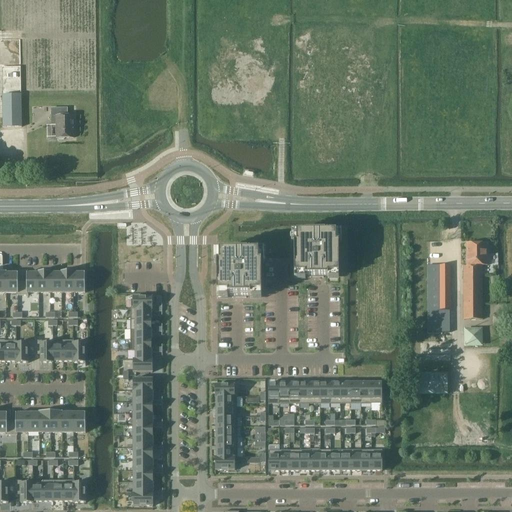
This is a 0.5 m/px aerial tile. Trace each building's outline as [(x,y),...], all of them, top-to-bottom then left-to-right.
[(21,95),(3,95),(3,128),(22,127),(21,95)] [(68,108),(52,109),(52,120),(57,120),(57,139),(59,139),(60,140),(64,140),(65,139),(74,138),(74,116),(68,116),(68,108)] [(297,243),(294,243),(294,274),(305,274),(305,277),(328,277),(328,274),(339,274),(339,243),(336,243),(336,232),(297,233),(297,243)] [(468,266),(464,266),(464,320),(483,320),(482,265),(489,265),(489,253),(487,253),(487,243),(467,244),(468,266)] [(220,264),(217,264),(217,295),(228,295),(228,297),(251,297),(251,295),(262,295),(262,263),(259,263),(259,253),(219,253),(220,264)] [(429,337),(451,337),(450,266),(429,266),(429,337)] [(50,274),(51,274),(51,272),(38,272),(38,274),(39,274),(39,293),(50,293),(50,274)] [(73,274),(74,274),(74,272),(61,272),(61,274),(62,274),(62,293),(73,293),(73,274)] [(18,282),(18,274),(7,274),(6,274),(6,294),(17,294),(18,294),(18,282)] [(39,274),(38,274),(27,274),(27,282),(18,282),(18,294),(17,294),(17,296),(28,296),(28,294),(39,293),(39,274)] [(62,274),(61,274),(51,274),(50,274),(50,293),(62,293),(62,274)] [(85,274),(74,274),(73,274),(73,293),(85,293),(85,274)] [(153,298),(133,298),(133,309),(133,310),(151,310),(151,312),(157,312),(157,307),(153,307),(153,298)] [(133,309),(131,309),(131,320),(135,320),(152,320),(151,312),(151,310),(133,310),(133,309)] [(135,320),(131,320),(131,330),(135,330),(152,330),(152,333),(157,333),(157,328),(152,328),(152,320),(135,320)] [(465,347),(483,346),(483,328),(465,329),(465,347)] [(135,330),(131,330),(131,340),(135,340),(152,340),(152,333),(152,330),(135,330)] [(135,340),(131,340),(131,351),(136,351),(152,350),(152,353),(158,353),(158,348),(152,348),(152,340),(135,340)] [(16,344),(17,344),(17,341),(6,341),(6,362),(16,362),(16,344)] [(35,355),(35,341),(27,341),(27,344),(17,344),(16,344),(16,362),(16,364),(28,364),(28,355),(35,355)] [(53,344),(52,344),(42,344),(42,341),(35,341),(35,355),(41,355),(41,363),(54,363),(54,362),(53,362),(53,344)] [(63,362),(63,341),(52,341),(52,344),(53,344),(53,362),(54,362),(63,362)] [(73,344),(74,344),(74,341),(63,341),(63,362),(73,362),(73,344)] [(85,344),(74,344),(73,344),(73,362),(73,363),(85,363),(85,344)] [(152,350),(136,351),(136,360),(136,361),(152,361),(152,360),(152,353),(152,350)] [(136,360),(133,360),(133,373),(153,373),(153,360),(152,360),(152,361),(136,361),(136,360)] [(409,394),(449,394),(448,372),(409,373),(409,394)] [(133,380),(133,392),(153,392),(153,380),(133,380)] [(279,400),(279,384),(268,384),(268,400),(279,400)] [(290,405),(289,384),(279,384),(279,400),(279,405),(290,405)] [(300,405),(300,384),(289,384),(290,405),(300,405)] [(310,405),(310,384),(300,384),(300,405),(310,405)] [(320,405),(320,384),(310,384),(310,405),(320,405)] [(330,405),(330,384),(320,384),(320,405),(330,405)] [(341,405),(340,384),(330,384),(330,405),(341,405)] [(351,405),(351,384),(340,384),(341,405),(351,405)] [(361,405),(361,384),(351,384),(351,405),(361,405)] [(371,404),(371,384),(361,384),(361,405),(371,404)] [(382,404),(382,384),(371,384),(371,404),(382,404)] [(215,398),(216,398),(216,397),(235,397),(235,385),(215,385),(215,398)] [(153,401),(153,392),(133,392),(133,403),(153,403),(153,406),(158,406),(158,401),(153,401)] [(237,397),(235,397),(216,397),(216,398),(216,407),(237,407),(237,397)] [(153,415),(153,406),(153,403),(133,403),(133,415),(153,415)] [(237,418),(237,407),(216,407),(216,418),(237,418)] [(51,433),(51,412),(39,413),(39,414),(39,434),(51,433)] [(62,414),(63,414),(63,412),(51,412),(51,433),(62,433),(62,414)] [(17,422),(16,422),(7,422),(7,414),(0,413),(0,433),(6,434),(6,436),(17,436),(17,434),(17,422)] [(28,434),(28,414),(16,414),(16,422),(17,422),(17,434),(28,434)] [(39,414),(28,414),(28,434),(39,434),(39,414)] [(74,433),(74,414),(63,414),(62,414),(62,433),(74,433)] [(86,414),(74,414),(74,433),(86,433),(86,414)] [(153,424),(153,415),(133,415),(133,426),(153,426),(153,428),(158,428),(158,424),(153,424)] [(237,428),(237,418),(216,418),(216,428),(237,428)] [(153,437),(153,428),(153,426),(133,426),(133,438),(153,437)] [(237,438),(237,428),(216,428),(216,438),(237,438)] [(153,446),(153,437),(133,438),(133,449),(153,449),(153,451),(158,451),(158,446),(153,446)] [(237,449),(237,438),(216,438),(216,449),(237,449)] [(153,460),(153,451),(153,449),(133,449),(133,460),(153,460)] [(237,459),(237,449),(216,449),(216,458),(216,459),(235,459),(237,459)] [(280,472),(279,451),(269,451),(269,472),(280,472)] [(290,472),(290,451),(279,451),(280,472),(290,472)] [(300,472),(300,451),(290,451),(290,472),(300,472)] [(310,456),(311,456),(311,451),(300,451),(300,472),(310,472),(310,456)] [(331,456),(331,451),(320,451),(320,456),(320,472),(331,472),(331,456)] [(351,472),(351,451),(340,451),(340,456),(341,456),(341,472),(351,472)] [(361,472),(361,451),(351,451),(351,472),(361,472)] [(371,472),(371,451),(361,451),(361,472),(371,472)] [(382,451),(371,451),(371,472),(382,472),(382,451)] [(320,456),(311,456),(310,456),(310,472),(320,472),(320,456)] [(341,456),(340,456),(331,456),(331,472),(341,472),(341,456)] [(235,471),(235,459),(216,459),(216,458),(215,458),(215,471),(235,471)] [(153,469),(153,460),(133,460),(134,472),(153,472),(153,474),(158,474),(158,469),(153,469)] [(153,483),(153,474),(153,472),(134,472),(134,483),(153,483)] [(15,495),(15,481),(7,481),(7,484),(0,483),(0,503),(9,504),(8,495),(15,495)] [(33,484),(32,484),(22,484),(22,481),(15,481),(15,495),(21,495),(21,504),(34,503),(34,502),(33,502),(33,484)] [(43,502),(43,481),(32,481),(32,484),(33,484),(33,502),(34,502),(43,502)] [(54,502),(53,481),(43,481),(43,502),(54,502)] [(64,502),(64,481),(53,481),(54,502),(64,502)] [(74,484),(74,481),(64,481),(64,502),(73,502),(74,502),(74,484)] [(153,492),(153,483),(134,483),(134,495),(153,495),(153,497),(158,497),(158,492),(153,492)] [(86,484),(74,484),(74,502),(73,502),(73,503),(86,503),(86,484)] [(153,507),(153,497),(153,495),(134,495),(134,507),(153,507)]
